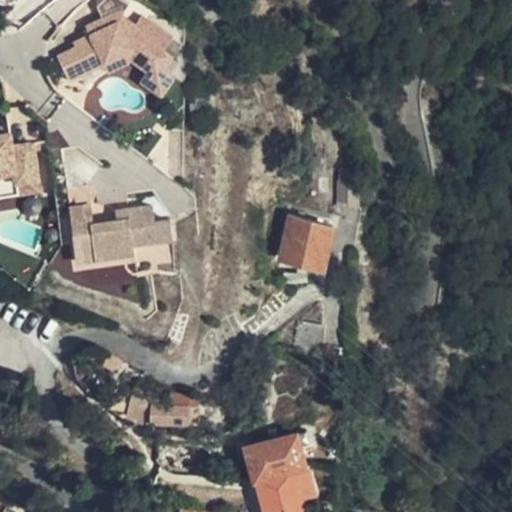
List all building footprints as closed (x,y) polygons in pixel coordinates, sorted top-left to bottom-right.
[(60,55),(72,81),(106,64),(129,54),(133,61),(147,72),(140,82),(162,96),(175,77),(166,71),(175,58),(164,51),(174,37),(143,15),(136,24),(123,15),(131,4),(125,0),(106,0),(100,7),(106,18),(88,26),(92,35),(76,42),(78,47),(60,55)] [(106,64),(110,73),(133,61),(129,54),(106,64)] [(211,117),(210,92),(189,93),(190,118),(211,117)] [(31,149),(30,141),(9,145),(6,133),(0,134),(0,184),(15,181),(18,191),(40,185),(31,149)] [(30,141),(31,149),(45,146),(43,138),(30,141)] [(336,206),(357,205),(356,165),(335,165),(336,206)] [(0,184),(0,195),(18,191),(15,181),(0,184)] [(176,238),(173,219),(157,221),(155,205),(130,209),(131,219),(119,221),(95,224),(93,205),(78,208),(79,217),(73,218),(76,241),(95,239),(98,259),(138,252),(136,244),(176,238)] [(130,209),(118,211),(119,221),(131,219),(130,209)] [(323,269),(331,226),(290,216),(280,259),(323,269)] [(95,239),(76,241),(79,261),(98,259),(95,239)] [(56,245),(58,269),(73,267),(71,244),(56,245)] [(322,353),(325,324),(299,322),(296,350),(322,353)] [(188,418),(189,401),(171,401),(159,401),(159,389),(136,389),(136,398),(134,398),(134,418),(188,418)] [(171,389),(171,401),(189,401),(188,418),(203,419),(204,389),(171,389)] [(274,438),(271,428),(263,431),(265,440),(274,438)] [(304,429),(295,432),(298,445),(308,442),(304,429)] [(295,432),(274,438),(265,440),(246,446),(264,511),(304,511),(302,495),(311,491),(298,445),(295,432)]
